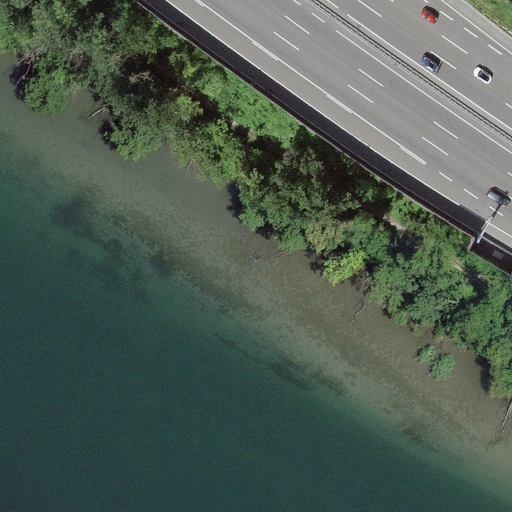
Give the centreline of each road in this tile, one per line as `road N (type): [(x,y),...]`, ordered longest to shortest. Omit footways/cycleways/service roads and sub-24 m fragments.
road 1 (motorway): [(246,0),(511,186)]
road 2 (motorway): [(511,94),(376,0)]
